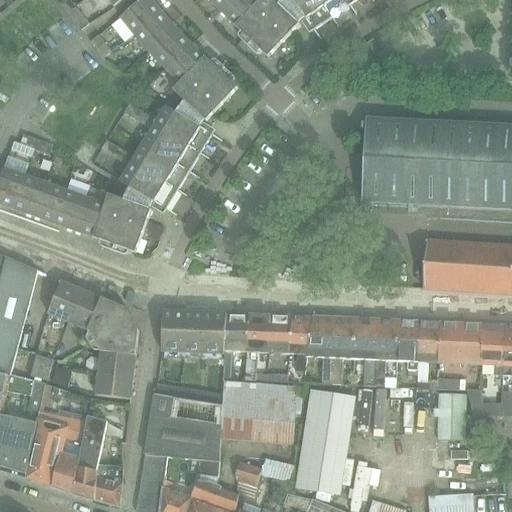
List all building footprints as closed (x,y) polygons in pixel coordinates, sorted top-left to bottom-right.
[(69,0),(68,0),(61,6),(66,12),(74,6),(69,0)] [(126,0),(109,0),(115,8),(126,0)] [(163,14),(151,0),(144,0),(121,19),(135,37),(163,14)] [(233,0),(210,0),(221,12),(233,0)] [(258,0),(233,0),(221,12),(236,28),(261,2),(258,0)] [(284,10),(273,0),(262,0),(261,2),(236,28),(268,59),(300,26),(284,10)] [(291,0),(296,5),(314,32),(359,0),(291,0)] [(90,25),(74,6),(66,12),(81,32),(90,25)] [(176,30),(163,14),(135,37),(149,53),(176,30)] [(191,44),(176,30),(149,53),(165,70),(191,44)] [(112,53),(99,37),(91,43),(104,60),(112,53)] [(206,58),(191,44),(165,70),(181,85),(206,58)] [(222,74),(206,58),(181,85),(174,92),(207,123),(238,90),(222,74)] [(120,183),(167,211),(178,192),(190,173),(201,154),(213,136),(166,107),(158,122),(130,105),(127,110),(124,114),(152,131),(143,145),(135,159),(107,142),(105,146),(102,151),(129,168),(120,183)] [(368,120),(364,204),(408,206),(418,206),(429,207),(511,210),(511,127),(411,122),(406,122),(392,121),(387,121),(373,121),(368,120)] [(39,141),(24,136),(20,146),(35,151),(39,141)] [(53,147),(39,141),(35,151),(50,157),(53,147)] [(26,177),(5,169),(0,182),(0,206),(13,211),(26,177)] [(46,184),(26,177),(13,211),(34,218),(46,184)] [(66,192),(46,184),(34,218),(54,225),(66,192)] [(87,199),(66,192),(54,225),(74,233),(87,199)] [(152,211),(109,196),(106,206),(94,240),(136,255),(152,211)] [(106,206),(87,199),(74,233),(94,240),(106,206)] [(511,247),(427,242),(424,290),(424,291),(511,296),(511,247)] [(6,259),(6,260),(0,283),(0,375),(11,378),(11,376),(38,273),(6,259)] [(83,292),(62,283),(49,315),(70,324),(83,292)] [(103,300),(83,292),(70,324),(88,331),(89,333),(103,300)] [(127,310),(103,300),(89,333),(100,353),(136,358),(139,332),(127,310)] [(164,313),(164,314),(163,353),(226,356),(226,353),(228,315),(164,313)] [(249,316),(228,315),(226,353),(226,356),(225,372),(225,383),(231,384),(232,358),(246,359),(247,354),(249,316)] [(271,317),(249,316),(247,354),(246,359),(245,373),(245,385),(266,387),(267,376),(257,376),(258,362),(259,362),(259,360),(268,360),(271,317)] [(291,318),(271,317),(268,360),(289,361),(289,356),(291,318)] [(313,319),(291,318),(289,356),(298,356),(296,373),(305,373),(307,359),(313,319)] [(334,320),(313,319),(307,359),(323,360),(322,385),(332,386),(334,320)] [(356,320),(334,320),(332,386),(343,386),(344,360),(354,361),(356,320)] [(377,322),(356,320),(354,361),(365,361),(364,387),(374,388),(377,322)] [(399,322),(377,322),(374,388),(385,388),(386,362),(397,362),(399,322)] [(420,324),(399,322),(397,362),(408,363),(407,371),(418,371),(419,363),(420,324)] [(441,324),(420,324),(419,363),(439,364),(441,324)] [(462,325),(441,324),(439,364),(460,365),(462,325)] [(483,326),(462,325),(460,365),(481,366),(483,326)] [(505,327),(483,326),(481,366),(496,367),(495,376),(503,377),(503,371),(505,327)] [(511,327),(505,327),(503,371),(503,377),(511,376),(511,327)] [(136,358),(100,353),(101,354),(99,375),(134,379),(136,358)] [(31,378),(47,382),(53,361),(36,357),(31,378)] [(83,382),(88,363),(72,359),(67,378),(83,382)] [(0,426),(2,417),(7,393),(11,378),(0,375),(0,426)] [(134,379),(99,375),(96,397),(131,401),(134,379)] [(26,422),(17,420),(2,417),(0,426),(0,471),(5,473),(27,480),(39,422),(37,421),(40,411),(44,387),(34,384),(34,382),(26,380),(11,376),(11,378),(7,393),(31,398),(26,422)] [(288,376),(267,376),(266,387),(288,389),(288,376)] [(438,380),(438,382),(438,391),(458,392),(459,381),(438,380)] [(417,390),(438,391),(438,382),(424,381),(424,382),(418,382),(417,390)] [(288,389),(266,387),(245,385),(231,384),(225,383),(224,395),(223,406),(221,441),(294,446),(296,425),(295,425),(298,390),(296,390),(288,389)] [(169,387),(157,386),(156,396),(167,397),(169,387)] [(169,387),(167,397),(178,399),(180,389),(169,387)] [(180,389),(178,399),(190,401),(191,390),(180,389)] [(191,390),(190,401),(201,402),(202,392),(191,390)] [(202,392),(201,402),(212,404),(214,394),(202,392)] [(480,392),(468,392),(474,418),(486,418),(483,406),(480,392)] [(352,398),(313,393),(300,489),(338,496),(352,398)] [(380,393),(360,393),(360,433),(380,433),(380,393)] [(511,393),(502,394),(502,406),(502,418),(511,417),(511,393)] [(214,394),(212,404),(223,406),(224,395),(214,394)] [(408,394),(388,394),(388,434),(408,434),(408,394)] [(178,399),(167,397),(156,396),(154,395),(145,456),(146,456),(146,457),(168,460),(220,466),(221,441),(223,406),(212,404),(201,402),(190,401),(178,399)] [(440,410),(435,410),(435,420),(440,420),(439,443),(468,443),(468,396),(440,395),(440,410)] [(502,418),(502,406),(483,406),(486,418),(502,418)] [(69,430),(63,455),(54,489),(77,496),(82,471),(82,460),(86,431),(69,426),(70,419),(40,411),(37,421),(39,422),(69,430)] [(86,431),(82,460),(82,471),(77,496),(95,501),(96,479),(98,466),(99,464),(104,437),(107,424),(87,418),(86,431)] [(69,430),(39,422),(27,480),(54,489),(63,455),(69,430)] [(121,432),(107,424),(104,437),(121,439),(121,432)] [(451,452),(451,461),(468,461),(468,452),(451,452)] [(168,460),(146,457),(143,471),(166,475),(168,460)] [(239,482),(239,496),(255,502),(263,476),(273,478),(294,483),(294,468),(265,462),(263,471),(248,466),(249,463),(245,461),(244,465),(240,464),(237,476),(237,482),(239,482)] [(126,470),(99,464),(98,466),(96,479),(95,501),(119,508),(122,486),(126,470)] [(166,475),(143,471),(141,486),(164,489),(165,481),(166,475)] [(200,475),(197,482),(192,499),(193,499),(188,511),(237,511),(239,496),(219,487),(219,478),(200,475)] [(294,483),(273,478),(270,489),(289,497),(290,494),(292,495),(294,483)] [(165,481),(164,489),(162,504),(160,511),(188,511),(193,499),(192,499),(172,492),(173,484),(165,481)] [(164,489),(141,486),(139,500),(162,504),(164,489)] [(475,511),(475,497),(427,500),(427,511),(475,511)] [(160,511),(162,504),(139,500),(136,511),(160,511)] [(323,511),(330,511),(332,508),(313,501),(311,507),(323,511)]
